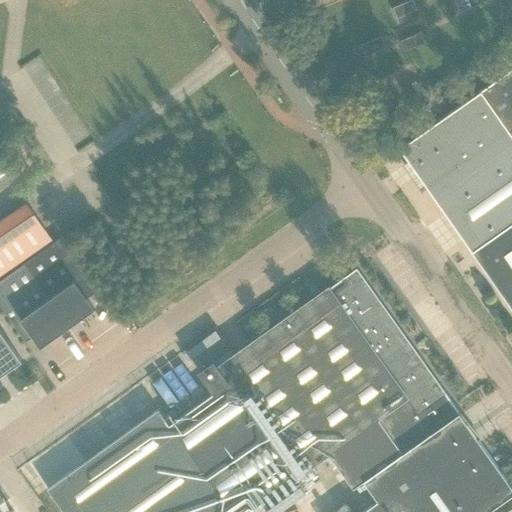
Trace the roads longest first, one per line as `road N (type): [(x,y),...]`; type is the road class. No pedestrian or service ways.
road 1 (unclassified): [(0,449),(366,187)]
road 2 (unclassified): [(511,397),(366,187)]
road 3 (unclassified): [(366,187),(238,0)]
